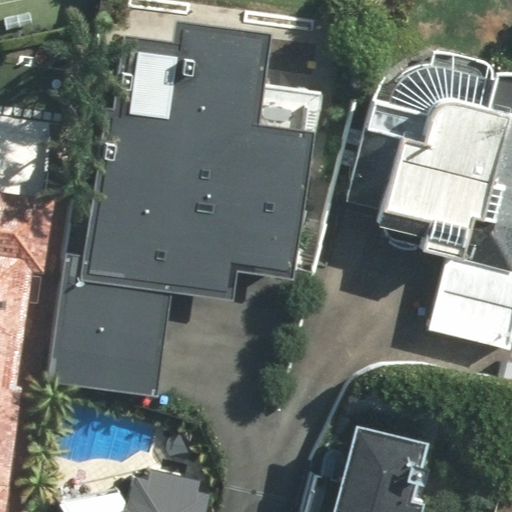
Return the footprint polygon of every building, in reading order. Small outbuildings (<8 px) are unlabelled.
[(312,263),(334,82),(277,75),(285,9),(208,0),(188,0),(186,20),(139,14),(133,60),(127,60),(107,225),(76,221),(58,369),(168,382),(180,280),(246,287),(249,256),(312,263)] [(511,58),(398,32),(360,191),(460,214),(435,320),(511,337),(511,58)] [(0,511),(8,511),(44,258),(50,259),(57,210),(0,202),(0,511)] [(351,509),(333,505),(331,511),(429,511),(454,412),(379,394),(351,509)] [(201,511),(111,488),(104,511),(201,511)]
